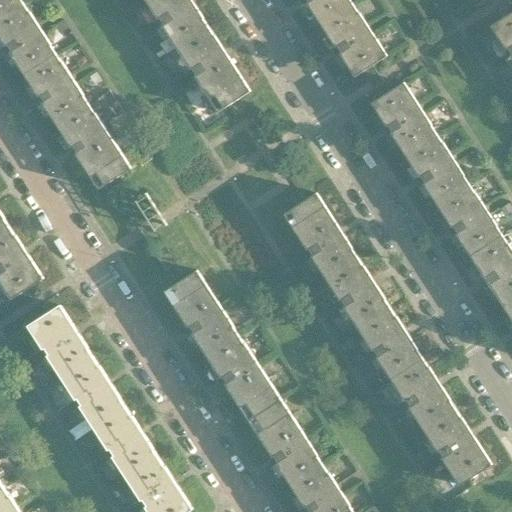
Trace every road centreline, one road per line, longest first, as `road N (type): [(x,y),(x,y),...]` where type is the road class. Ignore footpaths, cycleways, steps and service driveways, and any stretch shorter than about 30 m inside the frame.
road 1 (residential): [(511,411),(252,0)]
road 2 (residential): [(250,511),(0,125)]
